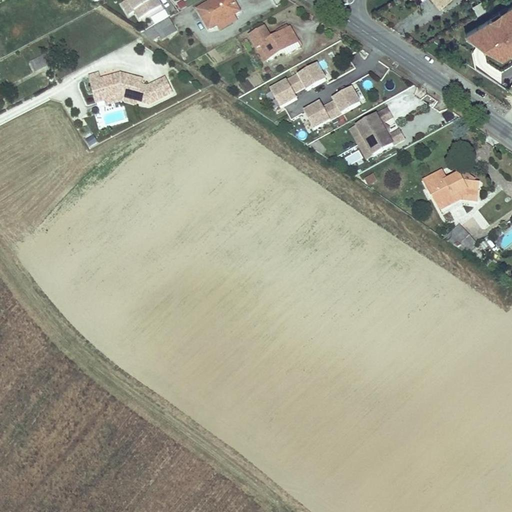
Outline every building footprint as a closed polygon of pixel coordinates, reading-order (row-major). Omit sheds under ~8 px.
[(125,0),(126,1),(120,5),(126,17),(133,13),(134,13),(139,21),(162,5),(158,0),(125,0)] [(230,0),(209,0),(196,8),(208,29),(237,12),(230,0)] [(511,7),(467,35),(502,57),(511,51),(511,7)] [(154,25),(168,17),(165,11),(150,20),(154,25)] [(168,17),(153,26),(161,40),(177,31),(168,17)] [(275,33),(277,36),(288,30),(286,27),(275,33)] [(288,30),(277,36),(270,41),(263,29),(249,37),(256,48),(261,46),(268,58),(296,42),(290,29),(288,30)] [(53,59),(34,70),(39,79),(58,68),(53,59)] [(318,64),(272,90),(282,108),(298,98),(295,93),(307,87),(308,90),(327,80),(318,64)] [(105,75),(96,77),(100,94),(109,92),(112,102),(127,98),(143,102),(156,105),(178,94),(171,80),(153,89),(147,87),(149,82),(127,75),(107,81),(105,75)] [(322,102),(305,111),(315,129),(361,104),(353,88),(334,98),(336,101),(325,108),(322,102)] [(112,102),(109,92),(100,94),(103,105),(112,102)] [(143,102),(127,98),(112,102),(113,106),(127,102),(142,106),(143,102)] [(390,135),(383,124),(395,117),(389,108),(358,125),(375,156),(407,139),(401,129),(390,135)] [(85,140),(90,148),(98,143),(94,135),(85,140)] [(436,189),(429,193),(439,208),(461,195),(478,199),(482,184),(477,183),(478,179),(464,173),(461,175),(459,172),(448,178),(442,170),(429,177),(436,189)] [(368,186),(377,181),(373,173),(364,179),(368,186)] [(436,189),(429,177),(422,181),(429,193),(436,189)] [(477,203),(478,199),(461,195),(439,208),(441,213),(463,200),(477,203)] [(448,234),(468,253),(478,246),(457,225),(448,234)] [(478,246),(468,253),(475,259),(487,248),(482,243),(478,246)]
